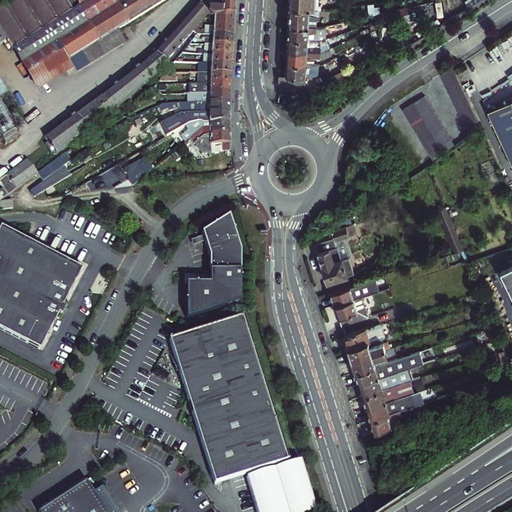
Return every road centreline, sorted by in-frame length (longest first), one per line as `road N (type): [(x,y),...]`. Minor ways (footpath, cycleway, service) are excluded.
road 1 (unclassified): [(200,199),(154,241),(48,438),(0,481)]
road 2 (primary): [(265,194),(278,225),(279,306),(342,511)]
road 3 (primary): [(364,511),(291,274),(289,235),(311,200)]
road 4 (primary): [(511,0),(373,92)]
road 5 (secondary): [(254,35),(248,89),(257,163)]
